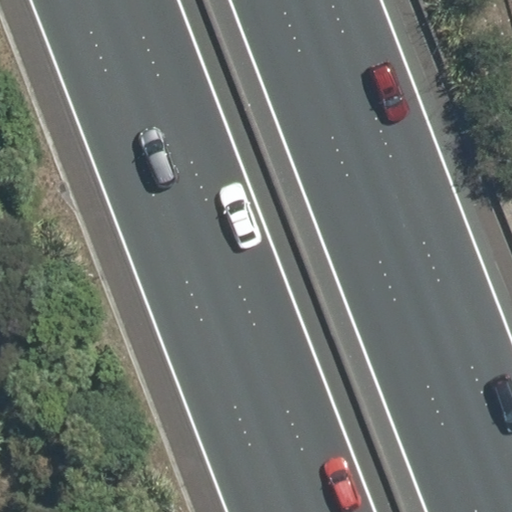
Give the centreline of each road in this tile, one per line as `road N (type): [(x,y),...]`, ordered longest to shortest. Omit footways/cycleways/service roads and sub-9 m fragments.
road 1 (motorway): [(326,511),(130,0)]
road 2 (motorway): [(283,0),(479,511)]
